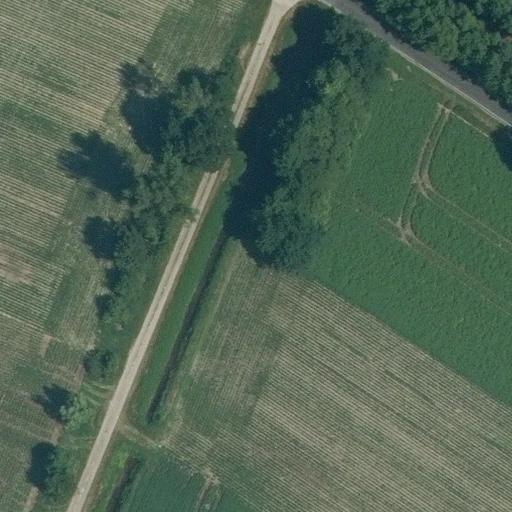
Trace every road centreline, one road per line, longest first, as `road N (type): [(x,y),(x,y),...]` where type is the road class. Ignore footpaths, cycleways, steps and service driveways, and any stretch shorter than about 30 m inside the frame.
road 1 (track): [(75,511),(279,0)]
road 2 (tertiary): [(511,119),(334,0)]
